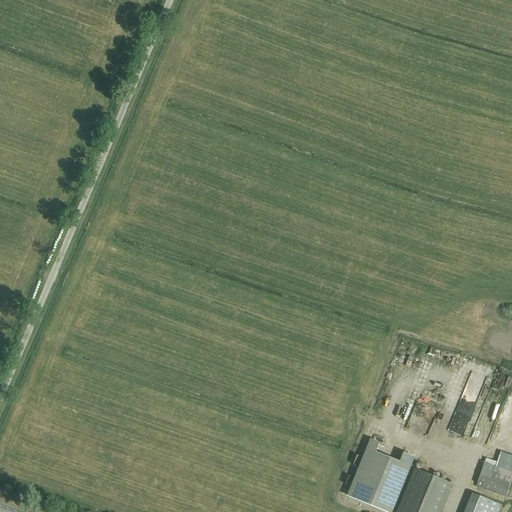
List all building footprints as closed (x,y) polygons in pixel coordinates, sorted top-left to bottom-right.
[(422,362),(424,356),(409,352),(407,358),(422,362)] [(449,372),(444,380),(449,383),(454,375),(449,372)] [(511,386),(508,376),(501,378),(503,388),(511,386)] [(392,389),(395,378),(389,377),(386,387),(392,389)] [(461,394),(448,429),(464,435),(477,400),(461,394)] [(404,453),(400,462),(377,453),(381,444),(372,441),(349,496),(387,511),(390,511),(409,466),(413,457),(404,453)] [(501,453),(497,451),(493,461),(486,459),(485,463),(477,487),(506,497),(511,478),(511,455),(501,452),(501,453)] [(352,466),(350,473),(357,475),(359,468),(352,466)] [(441,511),(453,484),(415,469),(397,511),(441,511)] [(473,492),(465,511),(498,511),(502,504),(473,492)]
